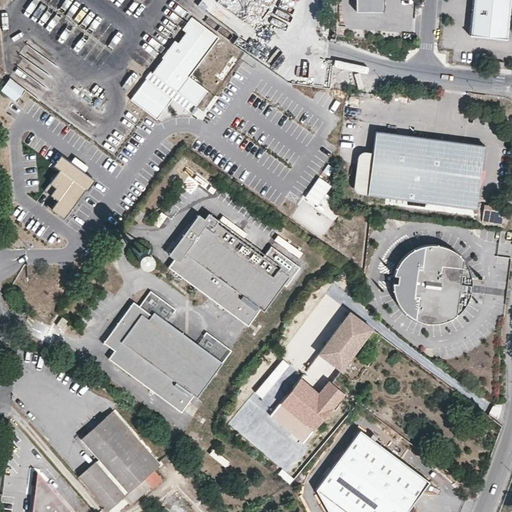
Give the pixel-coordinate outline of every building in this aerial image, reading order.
[(100,0),(55,0),(56,12),(101,9),(100,0)] [(200,0),(234,39),(232,40),(244,54),(255,53),(255,46),(260,41),(267,40),(265,18),(260,13),(267,7),(253,8),(253,2),(274,0),(276,0),(277,13),(278,14),(281,14),(293,4),(289,0),(200,0)] [(356,0),(356,11),(384,11),(383,0),(356,0)] [(505,41),(511,0),(474,0),(469,36),(505,41)] [(218,39),(192,19),(183,30),(187,33),(179,44),(175,41),(131,100),(158,120),(172,101),(190,115),(208,91),(189,77),(218,39)] [(10,77),(0,89),(16,101),(26,89),(10,77)] [(475,208),(484,144),(376,130),(373,154),(368,195),(475,208)] [(368,195),(373,154),(358,152),(353,193),(368,195)] [(51,184),(58,189),(52,196),(59,201),(53,210),(65,219),(86,191),(88,192),(95,181),(78,169),(62,157),(55,167),(60,171),(51,184)] [(331,187),(319,179),(306,197),(318,205),(331,187)] [(483,221),(501,221),(501,207),(483,207),(483,221)] [(144,215),(139,211),(132,219),(137,223),(144,215)] [(261,258),(214,223),(216,221),(206,213),(202,219),(196,214),(177,239),(166,255),(172,259),(166,267),(239,322),(241,320),(247,325),(258,310),(261,313),(266,306),(281,286),(287,278),(289,280),(298,268),(269,247),(261,258)] [(398,269),(396,274),(401,274),(400,282),(395,281),(395,283),(394,283),(394,284),(394,287),(395,290),(395,292),(395,293),(396,297),(398,302),(401,307),(404,311),(407,314),(409,316),(412,318),(416,320),(419,322),(424,323),(428,324),(433,325),(436,325),(439,325),(443,324),(449,322),(452,321),(456,319),(460,316),(464,312),(466,310),(468,307),(471,302),(473,297),(474,294),(468,293),(469,289),(469,286),(474,286),(475,286),(474,284),(474,282),(474,276),(473,273),(471,268),(469,264),(467,261),(465,259),(463,257),(461,255),(459,253),(454,250),(449,248),(446,247),(443,246),(440,245),(435,245),(432,245),(429,245),(426,246),(423,246),(420,247),(418,249),(415,250),(413,251),(408,255),(404,259),(402,261),(401,264),(398,269)] [(131,257),(133,260),(136,262),(139,262),(142,260),(144,257),(145,254),(143,251),(141,249),(138,248),(134,249),(132,251),(131,254),(131,257)] [(197,398),(232,351),(207,333),(198,344),(169,323),(177,311),(151,292),(140,307),(134,303),(103,344),(114,352),(109,359),(182,412),(194,396),(197,398)] [(371,329),(349,312),(319,353),(340,370),(371,329)] [(65,322),(60,319),(54,327),(59,330),(65,322)] [(271,416),(303,442),(344,393),(329,381),(318,394),(299,379),(271,416)] [(82,438),(99,458),(122,484),(118,488),(95,462),(79,476),(109,510),(125,496),(145,479),(155,470),(161,464),(113,411),(82,438)] [(426,479),(357,428),(315,485),(329,511),(403,511),(426,479)] [(221,468),(225,463),(210,450),(206,455),(221,468)] [(122,484),(99,458),(95,462),(118,488),(122,484)] [(36,493),(34,511),(73,511),(39,470),(37,484),(36,493)] [(151,486),(152,488),(163,479),(155,470),(145,479),(151,486)] [(145,479),(125,496),(131,504),(151,486),(145,479)]
